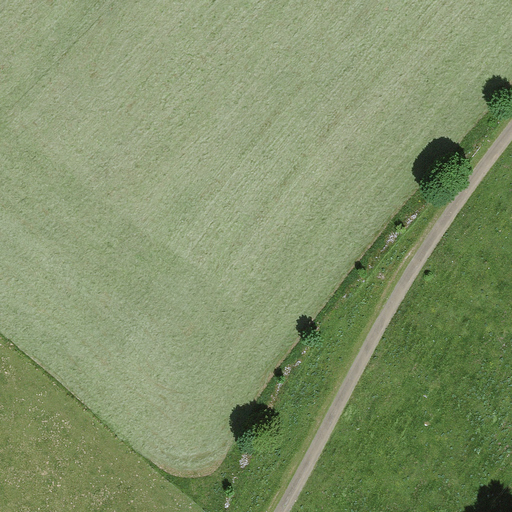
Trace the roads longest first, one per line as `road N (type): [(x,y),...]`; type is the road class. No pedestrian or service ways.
road 1 (unclassified): [(287,511),(412,282),(511,138)]
road 2 (track): [(0,94),(94,0)]
